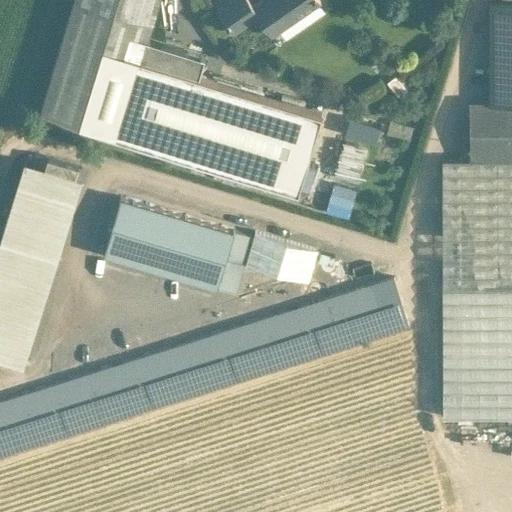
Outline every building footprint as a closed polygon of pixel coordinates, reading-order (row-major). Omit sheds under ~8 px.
[(81,0),(53,115),(315,179),(333,105),(211,76),(218,50),(159,36),(168,0),(81,0)] [(252,8),(268,31),(311,0),(216,0),(215,1),(231,23),(252,8)] [(511,148),(511,3),(489,4),(490,100),(466,100),(467,149),(511,148)] [(445,409),(511,409),(511,157),(448,157),(446,377),(445,409)] [(29,159),(0,275),(0,355),(40,366),(88,173),(29,159)] [(318,279),(326,246),(128,198),(114,257),(246,288),(252,264),(318,279)] [(407,290),(0,386),(0,454),(72,438),(71,433),(267,387),(264,376),(299,368),(299,370),(330,363),(327,350),(416,329),(407,290)]
